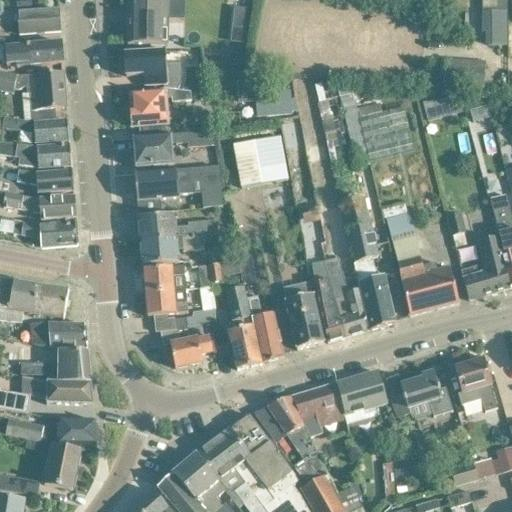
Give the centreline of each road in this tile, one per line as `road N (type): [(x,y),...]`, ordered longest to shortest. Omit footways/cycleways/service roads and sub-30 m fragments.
road 1 (tertiary): [(153,408),(511,315)]
road 2 (unclassified): [(103,272),(80,0)]
road 3 (unclassified): [(153,408),(109,343),(103,272)]
